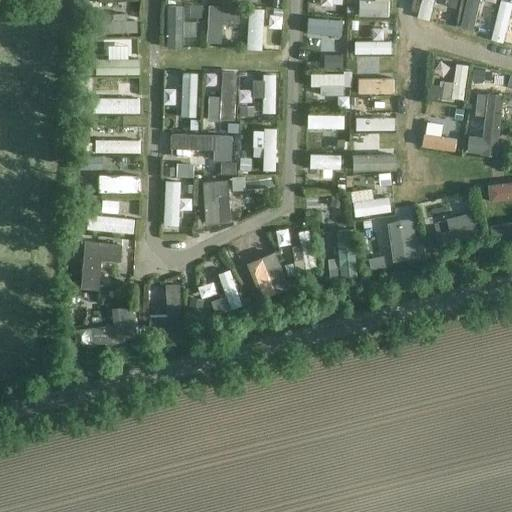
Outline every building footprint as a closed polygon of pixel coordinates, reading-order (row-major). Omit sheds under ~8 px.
[(187,0),(188,33),(206,33),(206,15),(220,15),(219,0),(187,0)] [(253,39),(252,0),(229,0),(230,40),(253,39)] [(467,21),(467,18),(480,19),(481,0),(451,0),(450,19),(467,21)] [(511,5),(506,4),(506,0),(485,0),(481,29),(511,34),(511,5)] [(87,5),(90,26),(122,23),(121,10),(112,11),(111,2),(87,5)] [(381,41),(380,25),(337,29),(339,45),(381,41)] [(76,49),(76,65),(123,65),(123,49),(76,49)] [(431,67),(438,58),(426,49),(419,58),(431,67)] [(428,91),(456,92),(457,54),(442,54),(441,72),(429,72),(428,91)] [(192,110),(219,110),(218,61),(206,61),(207,84),(192,85),(192,110)] [(246,64),(244,104),(259,105),(261,64),(246,64)] [(347,70),(347,84),(381,84),(380,70),(347,70)] [(454,149),(484,150),(486,84),(465,83),(463,126),(455,126),(454,149)] [(76,104),(128,104),(128,88),(76,88),(76,104)] [(511,88),(497,88),(497,110),(511,109),(511,88)] [(241,96),(224,97),(225,109),(241,109),(241,96)] [(383,122),(383,108),(338,108),(338,122),(383,122)] [(75,125),(75,109),(61,109),(62,126),(75,125)] [(263,120),(235,120),(236,140),(246,139),(246,162),(264,161),(263,120)] [(214,125),(156,126),(157,150),(173,149),(172,143),(190,143),(190,152),(215,152),(214,125)] [(126,144),(126,131),(66,131),(66,144),(126,144)] [(242,146),(222,152),(226,164),(246,158),(242,146)] [(65,159),(86,158),(86,148),(65,149),(65,159)] [(176,168),(176,156),(153,156),(153,168),(176,168)] [(83,183),(119,184),(120,166),(84,165),(83,183)] [(335,208),(348,208),(347,193),(358,192),(358,166),(312,168),(313,181),(334,180),(335,208)] [(213,216),(211,171),(186,172),(188,217),(213,216)] [(453,182),(457,199),(473,196),(469,178),(453,182)] [(438,201),(454,202),(454,186),(439,186),(438,201)] [(86,203),(102,203),(101,190),(86,191),(86,203)] [(70,207),(69,222),(120,224),(120,208),(70,207)] [(398,207),(369,214),(378,253),(407,246),(398,207)] [(347,218),(321,219),(322,267),(349,267),(347,218)] [(299,251),(293,219),(281,222),(287,253),(299,251)] [(69,227),(69,279),(101,279),(101,227),(69,227)] [(352,261),(371,261),(371,249),(352,249),(352,261)] [(211,260),(199,266),(216,302),(228,297),(211,260)] [(184,291),(201,287),(198,274),(181,277),(184,291)] [(49,298),(63,297),(60,275),(46,276),(49,298)] [(199,306),(213,300),(207,288),(194,294),(199,306)] [(132,295),(133,309),(151,308),(150,295),(132,295)] [(115,330),(111,299),(94,302),(96,317),(72,320),(74,336),(115,330)]
